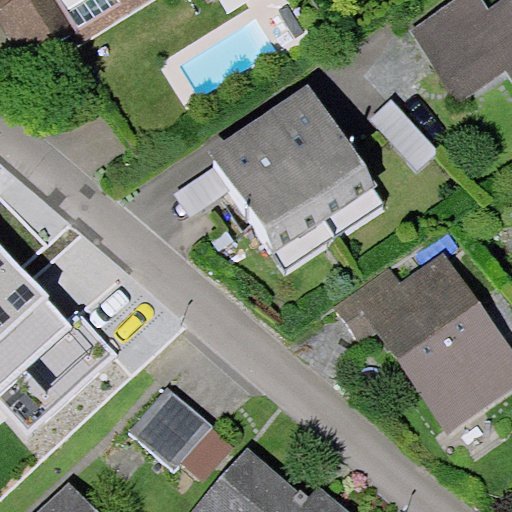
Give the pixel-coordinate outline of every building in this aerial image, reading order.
[(17,0),(6,7),(49,73),(161,0),(17,0)] [(511,9),(505,14),(496,0),(470,0),(421,32),(467,105),(511,76),(511,9)] [(232,175),(292,263),(396,192),(336,104),(232,175)] [(397,107),(376,124),(424,175),(442,161),(397,107)] [(0,240),(0,388),(74,322),(0,240)] [(511,330),(466,267),(423,298),(403,269),(350,307),(370,336),(386,325),(444,406),(511,357),(511,330)] [(141,428),(185,469),(223,428),(178,387),(141,428)] [(261,446),(206,511),(362,511),(335,489),(326,500),(261,446)] [(53,511),(106,511),(81,486),(53,511)]
